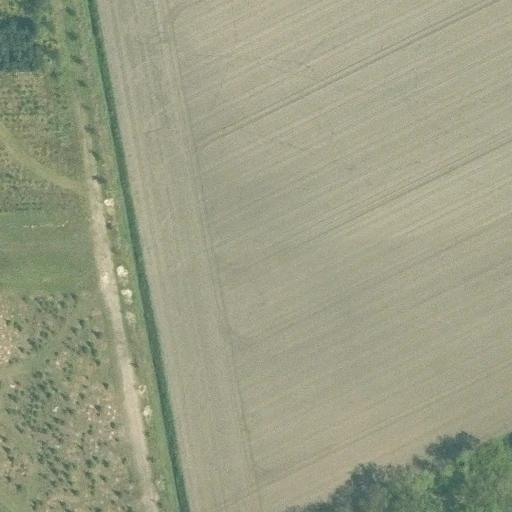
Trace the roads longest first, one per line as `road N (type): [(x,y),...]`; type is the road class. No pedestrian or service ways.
road 1 (track): [(61,0),(157,511)]
road 2 (track): [(0,377),(44,361),(114,278)]
road 3 (track): [(98,193),(44,169),(0,124)]
